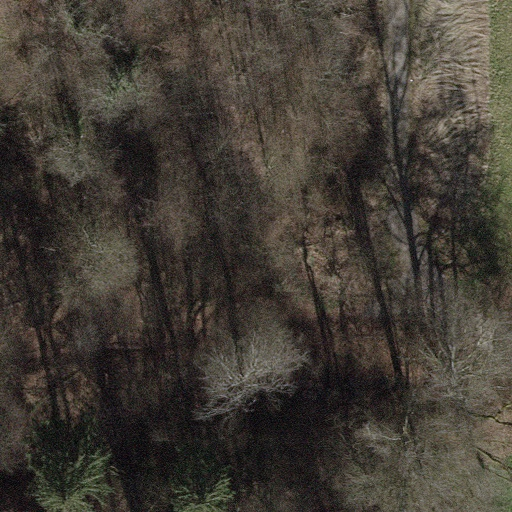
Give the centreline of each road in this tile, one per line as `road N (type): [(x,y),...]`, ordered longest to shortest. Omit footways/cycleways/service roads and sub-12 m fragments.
road 1 (track): [(445,319),(120,343),(0,371)]
road 2 (track): [(393,0),(396,229),(445,319)]
